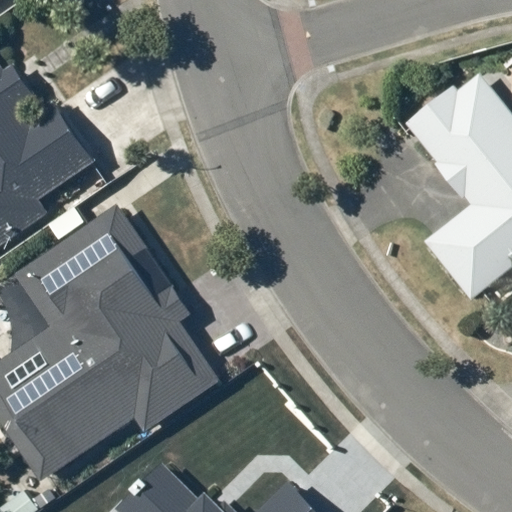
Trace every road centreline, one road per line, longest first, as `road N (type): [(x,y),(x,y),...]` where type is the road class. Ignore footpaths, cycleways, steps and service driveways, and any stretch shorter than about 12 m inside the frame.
road 1 (residential): [(218,58),(267,194),(322,290),(455,446),(511,487)]
road 2 (residential): [(218,58),(438,0)]
